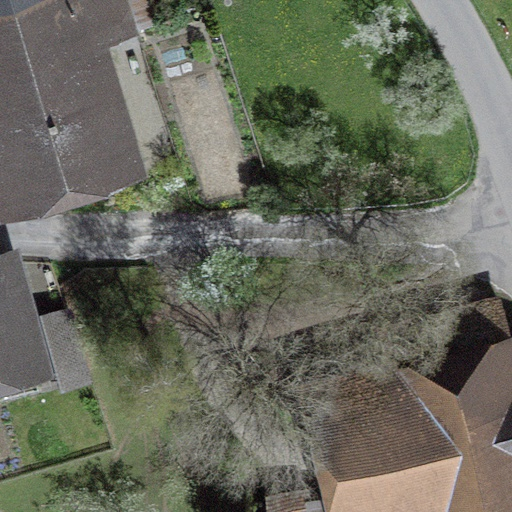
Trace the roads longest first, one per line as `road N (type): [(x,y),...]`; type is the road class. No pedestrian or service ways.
road 1 (track): [(511,228),(22,264),(0,241)]
road 2 (tertiary): [(511,157),(445,0)]
